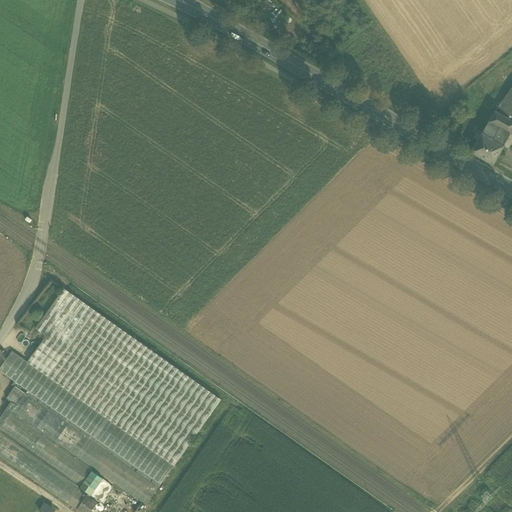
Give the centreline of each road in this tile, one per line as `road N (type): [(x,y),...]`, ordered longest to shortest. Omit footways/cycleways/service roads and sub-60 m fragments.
road 1 (primary): [(180,0),(511,190)]
road 2 (unclassified): [(0,339),(30,289),(80,0)]
